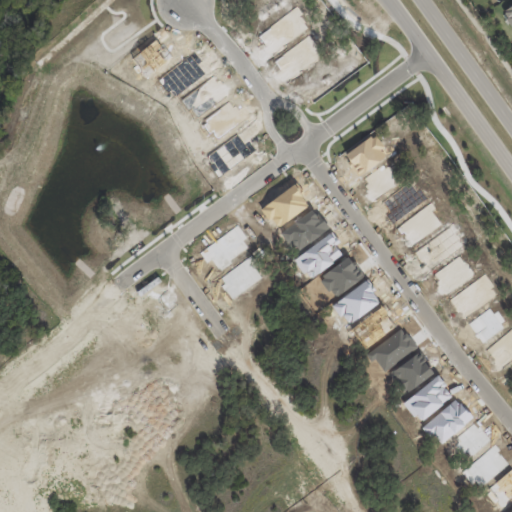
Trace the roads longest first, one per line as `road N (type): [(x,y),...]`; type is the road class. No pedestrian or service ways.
road 1 (residential): [(425,49),(126,267),(65,332),(0,382)]
road 2 (residential): [(511,411),(305,137)]
road 3 (residential): [(361,511),(162,241)]
road 4 (secondary): [(388,0),(511,169)]
road 5 (residential): [(115,511),(274,399)]
road 6 (secondary): [(511,124),(421,0)]
